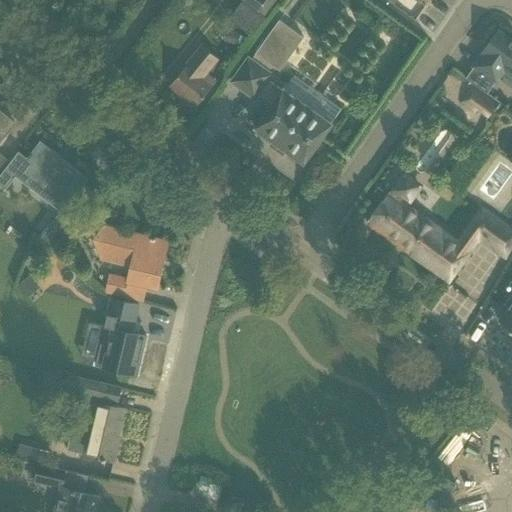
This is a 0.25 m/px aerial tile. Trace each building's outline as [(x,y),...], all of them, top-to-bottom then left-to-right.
[(243,0),(243,1),(264,15),(273,0),(243,0)] [(266,20),(241,2),(228,19),(235,23),(253,37),(266,20)] [(303,162),(304,163),(305,161),(332,123),(285,90),(284,91),(270,82),(278,70),(280,72),(304,38),(279,21),(252,59),(249,56),(231,81),(255,99),(258,95),(272,105),(256,126),(255,127),(256,128),(303,161),(303,162)] [(227,30),(224,42),(237,45),(240,33),(227,30)] [(489,78),(496,83),(504,72),(511,77),(511,40),(498,30),(480,55),(481,55),(473,67),(489,78)] [(170,86),(196,107),(209,91),(215,82),(205,74),(217,59),(201,47),(182,71),(170,86)] [(477,111),(488,119),(498,106),(471,86),(459,103),(474,115),(477,111)] [(0,141),(3,138),(14,123),(0,111),(0,141)] [(19,152),(6,169),(16,177),(61,213),(75,195),(85,182),(84,182),(56,159),(58,156),(40,142),(27,158),(19,152)] [(128,177),(115,178),(115,191),(129,190),(128,177)] [(366,222),(448,281),(479,239),(505,257),(511,244),(511,228),(482,206),(457,240),(388,191),(366,222)] [(38,238),(52,250),(71,227),(58,215),(38,238)] [(105,291),(142,300),(146,285),(157,287),(161,269),(157,268),(164,242),(155,240),(155,237),(151,236),(151,239),(104,227),(94,240),(101,247),(111,260),(132,265),(128,280),(109,275),(105,291)] [(511,332),(511,291),(503,305),(508,308),(498,322),(511,332)] [(103,367),(136,375),(145,336),(131,332),(138,305),(111,299),(101,343),(109,345),(103,367)] [(66,376),(63,392),(80,396),(96,399),(90,425),(74,421),(68,449),(84,453),(83,454),(95,457),(114,461),(118,443),(116,442),(124,409),(116,407),(120,387),(66,376)] [(32,447),(29,459),(47,464),(50,451),(32,447)] [(34,480),(56,485),(57,481),(63,483),(66,472),(37,466),(34,480)] [(93,511),(97,495),(59,486),(52,511),(93,511)]
